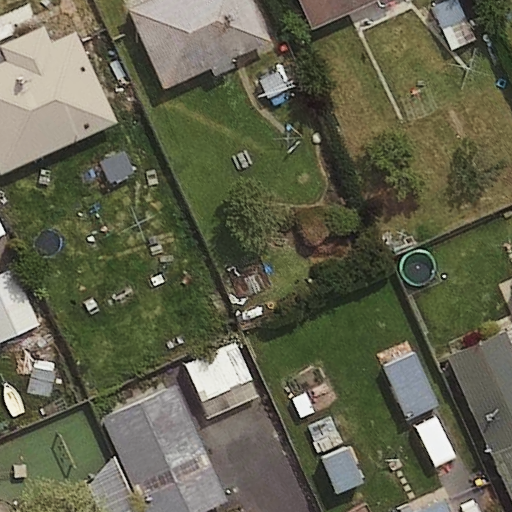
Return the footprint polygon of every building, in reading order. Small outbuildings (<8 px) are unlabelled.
[(272,45),(252,0),(160,0),(131,13),(165,92),(272,45)] [(387,0),(299,0),(314,32),(387,0)] [(118,127),(76,33),(52,44),(44,28),(0,47),(0,50),(7,66),(0,68),(0,177),(1,179),(118,127)] [(0,334),(32,322),(0,242),(0,334)] [(245,374),(230,339),(181,360),(197,396),(245,374)] [(433,401),(411,350),(379,364),(401,415),(433,401)] [(175,379),(96,413),(138,511),(182,511),(225,494),(175,379)] [(451,453),(434,409),(410,420),(429,463),(451,453)] [(357,478),(343,444),(316,455),(330,490),(357,478)] [(511,448),(494,456),(511,497),(511,448)]
